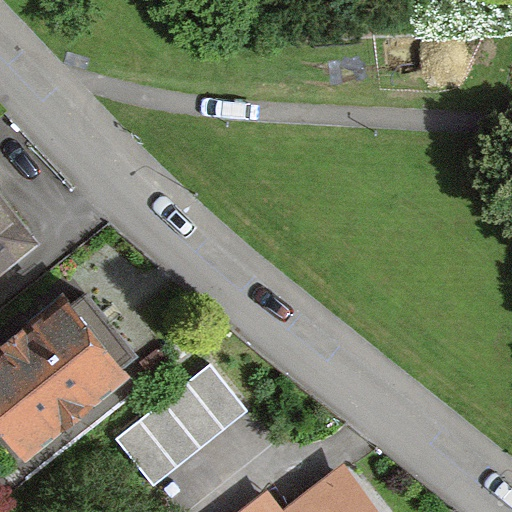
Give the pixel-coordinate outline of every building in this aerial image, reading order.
[(0,258),(23,240),(0,211),(0,258)] [(111,366),(127,353),(81,297),(65,310),(58,300),(0,346),(0,422),(22,450),(117,374),(111,366)] [(241,448),(263,431),(233,390),(210,408),(241,448)] [(215,467),(241,448),(210,408),(185,427),(215,467)] [(363,511),(335,476),(296,506),(300,511),(250,511),(248,511),(363,511)]
